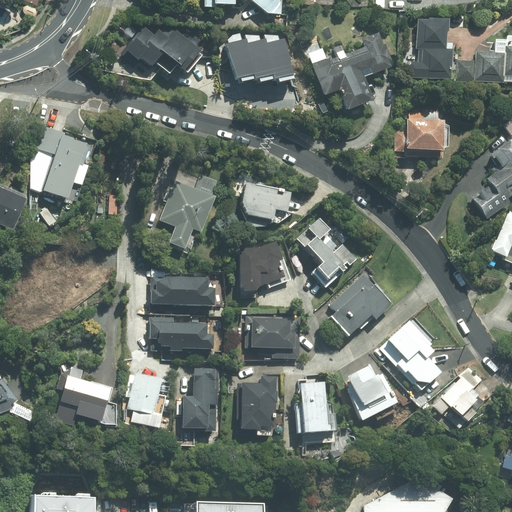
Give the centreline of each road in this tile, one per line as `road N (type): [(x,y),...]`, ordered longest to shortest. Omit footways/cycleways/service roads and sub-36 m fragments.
road 1 (residential): [(443,280),(401,225),(298,155),(247,133),(96,93),(44,42)]
road 2 (residential): [(443,280),(344,354)]
road 3 (residential): [(344,354),(308,366),(224,365)]
